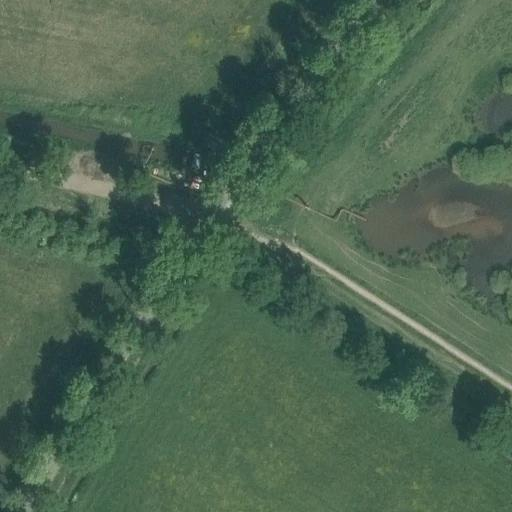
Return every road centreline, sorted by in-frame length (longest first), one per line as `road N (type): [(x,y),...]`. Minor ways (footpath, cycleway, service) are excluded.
road 1 (unclassified): [(23,511),(211,214),(382,0)]
road 2 (track): [(284,251),(211,214),(0,169)]
road 3 (track): [(511,402),(284,251)]
